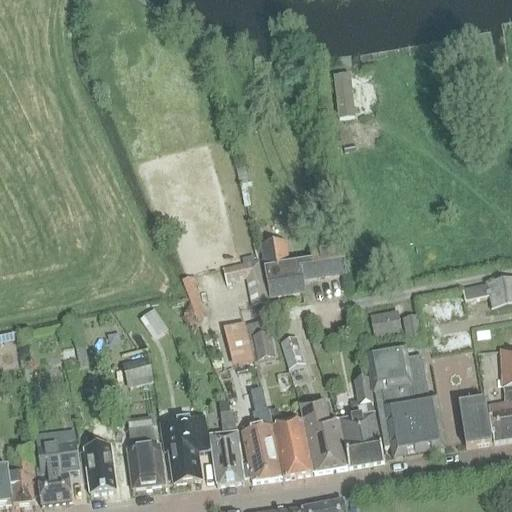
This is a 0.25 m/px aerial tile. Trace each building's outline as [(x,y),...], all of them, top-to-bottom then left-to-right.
[(342,112),(388,105),(384,79),(339,86),(342,112)] [(323,177),(311,179),(316,205),(327,203),(323,177)] [(269,302),(305,296),(303,284),(346,278),(342,247),(310,252),(312,263),(289,267),(285,244),(260,248),(264,275),(265,275),(269,302)] [(245,282),(251,310),(268,306),(259,263),(222,271),(226,286),(245,282)] [(511,282),(462,291),(464,303),(488,299),(491,313),(511,308),(511,282)] [(162,311),(146,320),(159,340),(174,331),(162,311)] [(377,315),(379,338),(408,335),(405,312),(377,315)] [(409,317),(410,344),(428,343),(427,316),(409,317)] [(264,322),(246,327),(256,367),(274,363),(264,322)] [(223,331),(233,369),(253,363),(244,326),(223,331)] [(297,341),(280,346),(288,373),(305,367),(297,341)] [(421,359),(407,361),(405,349),(366,356),(385,463),(444,452),(436,400),(428,402),(421,359)] [(511,353),(501,354),(505,406),(487,409),(492,446),(511,443),(511,353)] [(146,361),(122,367),(127,391),(152,385),(146,361)] [(368,382),(353,385),(357,409),(372,406),(368,382)] [(222,438),(209,440),(211,454),(216,490),(243,486),(236,437),(231,414),(228,414),(227,404),(218,405),(222,438)] [(299,409),(313,477),(347,472),(337,424),(328,426),(323,404),(299,409)] [(491,447),(484,404),(458,408),(465,451),(491,447)] [(268,415),(271,430),(282,482),(312,477),(300,424),(279,429),(276,413),(268,415)] [(271,430),(268,415),(251,418),(254,434),(241,436),(252,486),(282,482),(271,430)] [(373,417),(338,423),(348,472),(382,465),(373,417)] [(197,456),(211,454),(209,440),(207,440),(203,420),(159,426),(163,455),(167,455),(172,487),(201,483),(197,456)] [(154,450),(150,421),(127,424),(131,453),(126,454),(132,493),(164,488),(159,450),(154,450)] [(77,472),(74,447),(34,452),(40,511),(71,507),(67,474),(77,472)] [(0,510),(12,509),(34,507),(31,483),(35,482),(31,449),(6,452),(10,480),(9,480),(8,471),(0,472),(0,510)] [(116,495),(109,449),(83,452),(90,498),(116,495)]
